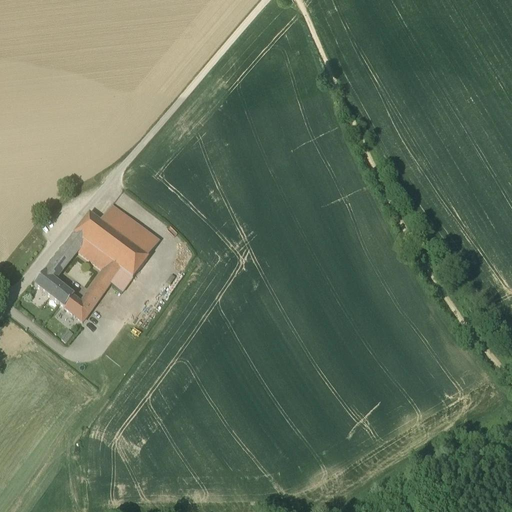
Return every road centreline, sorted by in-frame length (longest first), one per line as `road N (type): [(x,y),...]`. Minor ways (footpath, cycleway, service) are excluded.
road 1 (track): [(297,0),(398,218),(463,324),(511,383)]
road 2 (unclassified): [(11,297),(268,0)]
